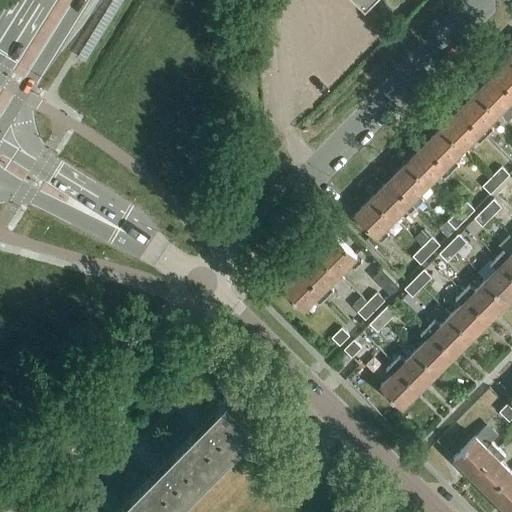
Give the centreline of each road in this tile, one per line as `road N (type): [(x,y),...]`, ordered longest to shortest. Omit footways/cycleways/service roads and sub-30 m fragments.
road 1 (unclassified): [(482,0),(227,268),(201,283)]
road 2 (tertiary): [(201,283),(432,511)]
road 3 (residential): [(201,283),(0,491)]
road 4 (tertiary): [(151,248),(128,217),(0,140)]
road 5 (tertiary): [(0,181),(151,248)]
road 6 (primary): [(0,132),(82,0)]
